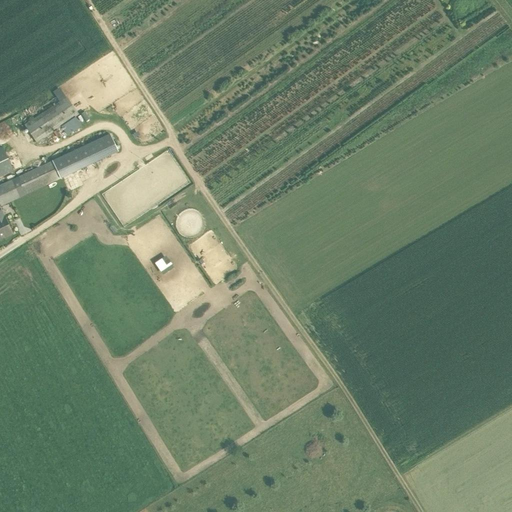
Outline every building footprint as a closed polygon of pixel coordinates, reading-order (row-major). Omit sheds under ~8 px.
[(66,97),(24,125),(36,143),(78,115),(66,97)] [(84,146),(68,154),(76,171),(92,164),(84,146)] [(0,176),(13,170),(2,147),(0,147),(0,176)] [(52,161),(0,185),(0,206),(60,179),(52,161)] [(0,238),(4,237),(5,238),(12,235),(0,208),(0,238)]
